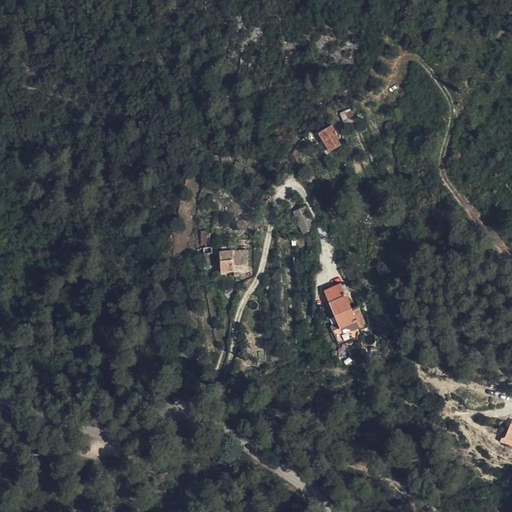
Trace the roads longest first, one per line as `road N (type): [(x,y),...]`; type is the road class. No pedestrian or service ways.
road 1 (track): [(210,422),(287,186),(308,201),(325,246),(329,272),(319,283),(317,321),(330,349),(369,374),(511,400)]
road 2 (unclassified): [(0,395),(87,429),(185,413),(210,422),(336,511)]
road 3 (track): [(511,262),(442,175),(452,99),(418,56),(402,58),(380,98)]
road 4 (track): [(219,290),(227,309),(223,358),(194,417)]
